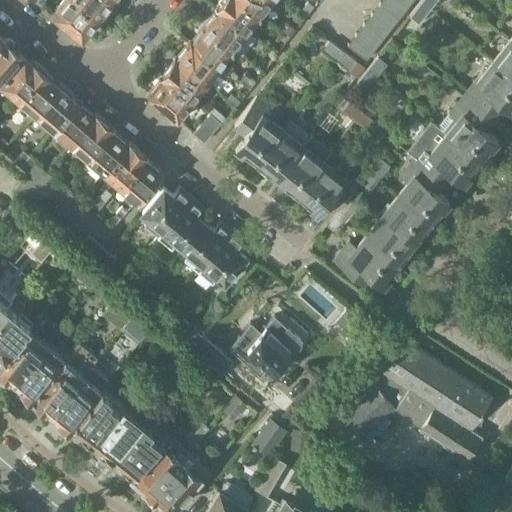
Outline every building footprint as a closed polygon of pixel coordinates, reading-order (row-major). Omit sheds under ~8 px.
[(60,0),(51,12),(57,17),(80,37),(86,29),(89,32),(100,19),(97,16),(75,0),(60,0)] [(75,0),(97,16),(102,10),(105,12),(114,0),(75,0)] [(241,0),(219,0),(214,7),(216,9),(229,17),(245,29),(259,12),(241,0)] [(241,0),(259,12),(268,0),(241,0)] [(381,0),(379,2),(398,17),(411,0),(381,0)] [(421,0),(420,2),(429,9),(435,0),(421,0)] [(304,17),(313,5),(307,1),(298,12),(304,17)] [(398,17),(379,2),(371,12),(390,27),(398,17)] [(429,9),(420,2),(409,16),(418,23),(429,9)] [(202,22),(200,23),(232,47),(241,54),(255,37),(245,29),(229,17),(216,9),(213,13),(211,13),(210,14),(209,15),(208,16),(206,17),(205,18),(204,19),(203,21),(202,22)] [(390,27),(371,12),(363,23),(382,37),(390,27)] [(406,39),(418,23),(409,16),(397,32),(406,39)] [(290,35),(295,28),(288,22),(282,30),(290,35)] [(193,37),(190,41),(218,64),(232,47),(200,23),(199,25),(198,26),(197,28),(196,30),(195,32),(195,33),(194,35),(193,37)] [(363,23),(355,33),(374,48),(382,37),(363,23)] [(374,48),(355,33),(347,44),(366,59),(374,48)] [(3,37),(0,41),(0,77),(21,53),(14,47),(13,42),(8,38),(3,37)] [(511,41),(506,37),(490,57),(511,74),(511,41)] [(329,39),(321,48),(335,59),(342,49),(329,39)] [(189,40),(175,57),(205,81),(218,64),(190,41),(189,40)] [(356,60),(342,49),(335,59),(349,70),(356,60)] [(21,53),(0,77),(0,82),(16,96),(41,66),(40,65),(38,64),(37,63),(35,62),(33,61),(31,60),(29,59),(28,58),(21,53)] [(387,63),(378,55),(377,55),(367,68),(376,76),(387,63)] [(173,56),(158,76),(160,77),(189,101),(205,81),(175,57),(173,56)] [(263,70),(268,63),(260,56),(254,64),(263,70)] [(466,88),(461,93),(491,116),(503,101),(510,106),(511,103),(511,74),(490,57),(466,88)] [(41,66),(16,96),(34,112),(58,84),(56,82),(51,79),(51,77),(50,75),(49,74),(48,72),(46,71),(45,70),(44,68),(43,67),(41,66)] [(366,90),(376,76),(367,68),(356,82),(366,90)] [(237,77),(228,71),(224,77),(233,84),(237,77)] [(238,80),(249,88),(254,81),(244,73),(238,80)] [(160,77),(146,94),(176,117),(189,101),(160,77)] [(58,84),(34,112),(53,127),(76,99),(70,94),(72,92),(58,80),(56,82),(58,84)] [(228,98),(236,104),(240,100),(232,93),(228,98)] [(461,93),(437,124),(479,157),(496,136),(483,126),(491,116),(461,93)] [(255,160),(284,124),(272,115),(276,111),(256,95),(234,123),(244,131),(235,144),(255,160)] [(76,99),(53,127),(70,141),(94,113),(93,112),(77,99),(76,99)] [(347,99),(340,109),(354,119),(361,110),(347,99)] [(214,106),(209,111),(220,121),(222,122),(226,117),(225,116),(214,106)] [(94,113),(70,141),(86,156),(110,127),(112,128),(113,126),(94,110),(93,112),(94,113)] [(375,120),(361,110),(354,119),(367,130),(375,120)] [(209,111),(193,131),(204,140),(220,121),(209,111)] [(431,119),(407,150),(413,155),(443,178),(450,168),(462,177),(479,157),(437,124),(431,119)] [(284,124),(255,160),(276,176),(304,140),(284,124)] [(110,127),(86,156),(103,170),(127,141),(126,140),(112,128),(110,127)] [(9,141),(0,133),(0,149),(1,150),(9,141)] [(127,141),(103,170),(120,184),(144,155),(145,156),(147,155),(128,139),(126,140),(127,141)] [(304,140),(276,176),(296,192),(324,156),(304,140)] [(20,165),(29,154),(22,149),(13,160),(20,165)] [(29,154),(20,165),(19,166),(27,173),(37,161),(29,154)] [(144,155),(120,184),(136,198),(137,199),(161,170),(145,156),(144,155)] [(405,177),(395,190),(431,219),(448,198),(435,188),(443,178),(413,155),(398,174),(405,177)] [(336,165),(324,156),(296,192),(317,209),(327,196),(337,204),(359,176),(340,161),(336,165)] [(380,157),(369,170),(379,178),(389,164),(380,157)] [(50,176),(52,174),(38,162),(28,174),(44,194),(56,192),(50,176)] [(63,182),(68,176),(69,175),(63,170),(57,177),(63,182)] [(379,178),(369,170),(359,184),(368,191),(379,178)] [(44,194),(28,174),(17,187),(36,204),(44,194)] [(75,194),(62,183),(52,174),(50,176),(56,192),(68,203),(75,194)] [(78,184),(68,176),(63,182),(73,190),(78,184)] [(157,236),(191,196),(179,185),(172,194),(163,187),(141,212),(149,218),(144,224),(157,236)] [(395,190),(379,210),(415,239),(431,219),(395,190)] [(99,195),(92,203),(98,208),(105,200),(99,195)] [(203,206),(191,196),(157,236),(171,247),(176,241),(183,247),(204,221),(196,214),(203,206)] [(357,205),(348,197),(337,211),(347,218),(357,205)] [(13,205),(1,219),(23,237),(35,223),(13,205)] [(127,210),(127,209),(122,205),(115,213),(121,218),(127,210)] [(379,210),(363,231),(399,259),(415,239),(379,210)] [(347,218),(337,211),(327,224),(336,232),(347,218)] [(204,221),(183,247),(190,252),(185,258),(198,270),(232,230),(219,219),(212,228),(204,221)] [(232,230),(198,270),(212,281),(217,275),(225,281),(246,256),(237,248),(244,240),(232,230)] [(349,239),(334,259),(362,281),(370,270),(382,280),(399,259),(363,231),(353,243),(349,239)] [(89,233),(81,243),(108,266),(116,256),(89,233)] [(48,234),(40,244),(48,251),(56,241),(57,240),(48,234)] [(48,251),(48,252),(56,258),(64,248),(56,241),(48,251)] [(80,261),(69,252),(62,262),(72,270),(79,262),(80,261)] [(72,270),(71,271),(90,286),(92,285),(98,277),(79,262),(72,270)] [(99,276),(90,287),(96,293),(106,281),(99,276)] [(142,295),(149,288),(140,280),(134,288),(142,295)] [(0,312),(13,297),(0,286),(0,312)] [(155,293),(149,288),(142,295),(148,301),(155,293)] [(108,302),(104,307),(123,323),(136,306),(135,305),(118,291),(108,302)] [(13,297),(0,312),(0,359),(28,325),(30,323),(17,313),(24,304),(13,296),(13,297)] [(137,308),(124,324),(141,338),(155,323),(137,308)] [(251,320),(228,345),(260,373),(268,364),(274,370),(286,355),(285,354),(291,348),(295,348),(298,346),(300,343),(300,338),(287,326),(274,314),(265,324),(265,325),(261,329),(251,320)] [(182,329),(188,322),(182,316),(175,323),(182,329)] [(188,322),(182,329),(178,335),(221,372),(232,359),(188,322)] [(28,325),(0,359),(0,368),(8,376),(9,375),(15,380),(46,341),(28,325)] [(491,395),(402,336),(381,368),(382,369),(373,379),(372,378),(336,409),(359,435),(391,407),(418,425),(417,427),(466,458),(482,434),(470,426),(491,395)] [(63,356),(33,396),(45,406),(52,411),(89,365),(90,363),(96,355),(77,339),(63,356)] [(46,341),(15,380),(21,385),(33,396),(63,356),(46,341)] [(89,365),(52,411),(57,416),(70,428),(70,427),(102,387),(108,378),(90,363),(89,365)] [(114,372),(108,378),(115,384),(120,378),(114,372)] [(140,381),(130,394),(136,398),(146,386),(140,381)] [(102,387),(70,427),(76,432),(74,434),(88,446),(91,442),(122,403),(102,387)] [(247,402),(237,393),(224,408),(234,417),(247,402)] [(313,424),(319,417),(334,400),(326,393),(305,418),(313,424)] [(122,403),(91,442),(97,447),(98,448),(98,449),(98,450),(98,451),(99,452),(100,453),(100,454),(101,455),(102,456),(103,457),(104,457),(105,458),(106,458),(107,458),(108,459),(109,459),(110,459),(112,457),(142,418),(122,403)] [(270,416),(254,437),(272,449),(287,428),(270,416)] [(319,417),(313,424),(328,438),(334,431),(319,417)] [(142,418),(112,457),(118,463),(120,468),(125,472),(130,473),(159,439),(163,435),(152,426),(142,418)] [(202,420),(186,437),(193,443),(209,426),(202,420)] [(308,429),(292,427),(291,447),(307,449),(308,429)] [(159,439),(130,473),(143,484),(142,485),(150,492),(186,450),(165,432),(159,439)] [(186,450),(150,492),(159,499),(169,507),(175,506),(207,468),(186,450)] [(267,495),(286,462),(273,454),(254,487),(267,495)] [(511,511),(511,479),(507,477),(500,488),(505,491),(492,511),(511,511)] [(226,481),(221,490),(218,488),(203,511),(242,511),(247,505),(244,503),(249,495),(244,492),(245,490),(232,483),(232,484),(226,481)] [(307,511),(286,500),(278,511),(307,511)]
